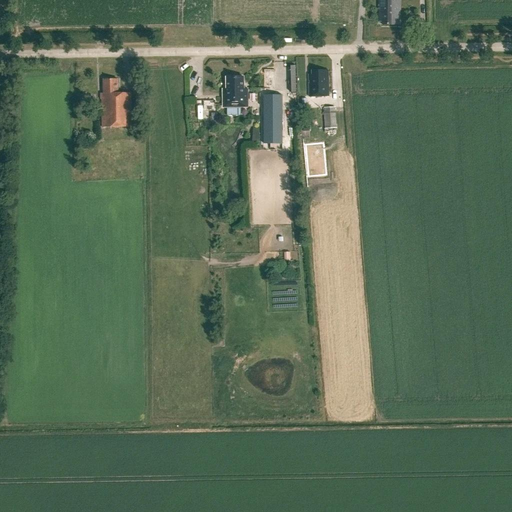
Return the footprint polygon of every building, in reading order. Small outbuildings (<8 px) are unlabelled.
[(401,0),(378,0),(379,22),(383,22),(383,25),(401,25),(401,0)] [(275,88),(275,70),(264,70),(264,88),(275,88)] [(328,72),(328,71),(309,72),(310,96),(328,96),(328,72)] [(223,90),(223,108),(247,107),(247,89),(243,89),(243,77),(226,78),(227,90),(223,90)] [(118,94),(118,80),(103,80),(104,94),(101,94),(101,100),(102,100),(102,128),(131,127),(131,93),(118,94)] [(264,144),(282,144),(282,95),(264,95),(264,144)] [(196,110),(217,110),(216,97),(196,98),(196,110)] [(336,128),(335,108),(324,108),(326,129),(336,128)]
